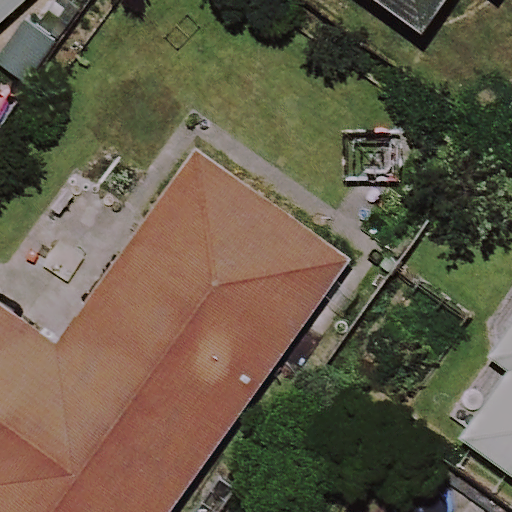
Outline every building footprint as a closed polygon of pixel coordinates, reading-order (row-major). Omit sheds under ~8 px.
[(0,0),(0,34),(37,0),(0,0)] [(381,0),(428,32),(450,0),(381,0)] [(170,511),(355,254),(208,149),(64,350),(0,304),(0,511),(170,511)] [(454,357),(385,306),(334,376),(403,427),(454,357)] [(511,333),(495,358),(511,370),(511,371),(465,437),(511,471),(511,333)]
